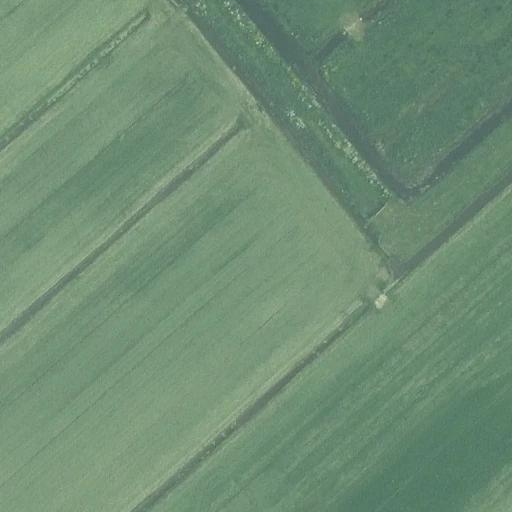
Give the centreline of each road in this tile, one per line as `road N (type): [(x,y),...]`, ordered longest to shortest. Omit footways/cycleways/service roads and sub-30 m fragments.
road 1 (track): [(200,0),(395,244),(424,228),(511,147)]
road 2 (track): [(395,244),(97,511)]
